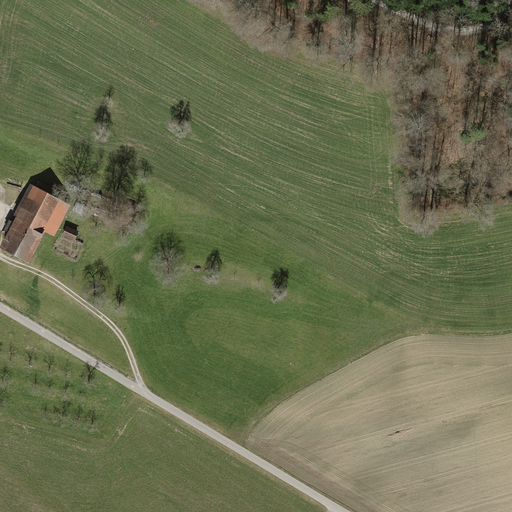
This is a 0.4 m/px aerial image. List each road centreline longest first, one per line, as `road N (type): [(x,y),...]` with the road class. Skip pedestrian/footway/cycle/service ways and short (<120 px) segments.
road 1 (track): [(339,511),(0,308)]
road 2 (track): [(143,393),(114,329),(69,293),(0,256)]
road 3 (track): [(511,0),(490,24),(455,32),(370,0)]
